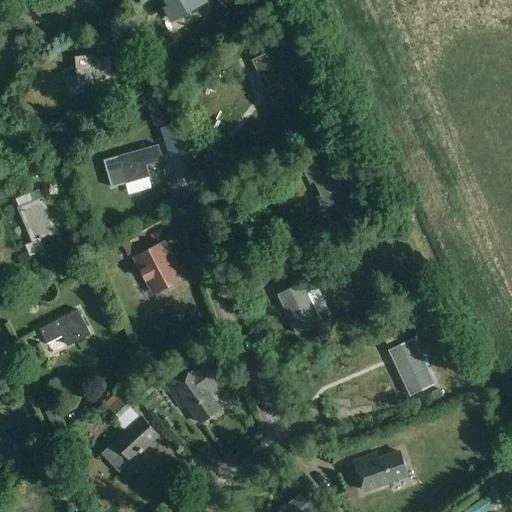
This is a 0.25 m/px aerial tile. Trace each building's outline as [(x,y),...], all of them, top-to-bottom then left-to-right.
[(164,0),(175,19),(200,5),(207,1),(206,0),(164,0)] [(277,49),(252,61),(260,76),(263,75),(270,88),(266,90),(272,102),(297,90),(277,49)] [(78,85),(114,82),(125,81),(123,57),(112,58),(98,59),(98,55),(76,57),(78,85)] [(169,120),(164,107),(149,113),(155,126),(169,120)] [(337,140),(335,134),(326,138),(328,143),(337,140)] [(125,183),(150,176),(147,164),(163,160),(159,144),(117,156),(125,183)] [(327,157),(303,168),(310,183),(314,181),(321,195),(316,197),(322,210),(347,199),(327,157)] [(16,199),(19,207),(34,241),(57,231),(43,197),(42,197),(39,189),(16,199)] [(349,203),(336,210),(342,221),(346,219),(350,227),(362,221),(357,210),(353,211),(349,203)] [(122,242),(127,254),(142,247),(137,236),(122,242)] [(165,241),(133,257),(153,295),(185,278),(165,241)] [(321,324),(317,314),(328,308),(314,279),(304,283),(278,294),(285,310),(289,309),(294,322),(291,323),(296,335),(321,324)] [(68,345),(90,334),(78,309),(40,328),(47,344),(63,336),(68,345)] [(387,344),(405,336),(399,323),(381,331),(387,344)] [(416,344),(391,356),(399,371),(402,369),(409,383),(404,385),(411,397),(435,386),(416,344)] [(187,404),(201,423),(220,409),(193,371),(168,388),(182,408),(187,404)] [(149,394),(164,382),(157,372),(142,383),(149,394)] [(119,418),(133,405),(124,395),(110,407),(119,418)] [(67,426),(57,406),(45,412),(55,432),(67,426)] [(131,462),(160,435),(142,416),(113,442),(131,462)] [(0,427),(0,450),(8,458),(19,447),(0,427)] [(364,490),(409,474),(401,452),(379,459),(377,453),(354,462),(364,490)] [(184,463),(174,470),(188,491),(198,484),(184,463)] [(293,511),(322,511),(305,490),(287,504),(293,511)] [(475,511),(487,505),(480,494),(449,511),(475,511)]
